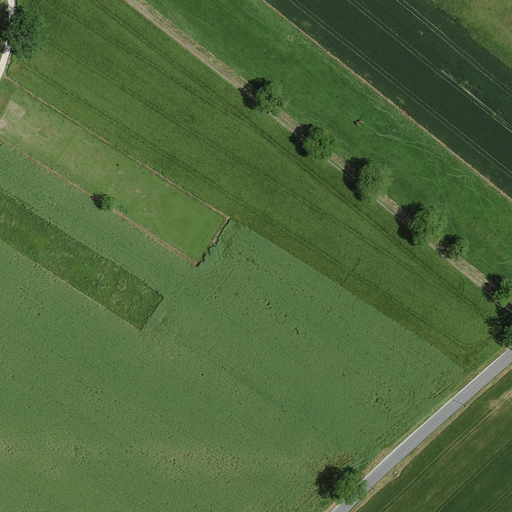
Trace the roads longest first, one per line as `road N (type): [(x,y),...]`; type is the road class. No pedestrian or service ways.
road 1 (track): [(132,0),(511,302)]
road 2 (tertiary): [(511,355),(340,511)]
